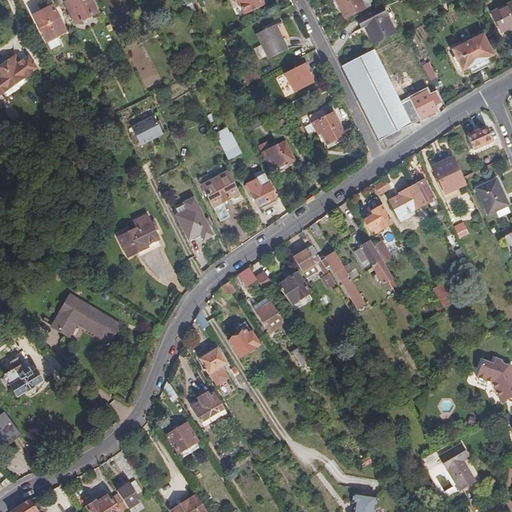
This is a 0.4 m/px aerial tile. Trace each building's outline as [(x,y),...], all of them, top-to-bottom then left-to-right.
[(94,8),(90,0),(68,0),(64,2),(72,19),(94,8)] [(267,4),(264,0),(229,0),(230,3),(236,0),(237,0),(245,15),(267,4)] [(331,0),(338,12),(342,10),(346,16),(365,7),(361,0),(331,0)] [(501,32),(511,26),(511,0),(490,12),(501,32)] [(192,2),(186,5),(184,6),(191,19),(199,15),(192,2)] [(296,11),(293,5),(284,9),(287,16),(296,11)] [(396,30),(382,5),(356,19),(361,28),(365,27),(373,42),(396,30)] [(65,32),(51,6),(33,15),(47,41),(65,32)] [(288,49),(276,25),(256,34),(269,58),(288,49)] [(464,69),(493,54),(483,34),(453,49),(464,69)] [(401,103),(374,50),(343,66),(380,139),(411,123),(413,124),(426,116),(439,111),(435,104),(441,100),(437,92),(431,95),(427,89),(401,103)] [(0,95),(36,69),(29,58),(21,65),(15,56),(0,66),(0,95)] [(285,74),(295,93),(315,82),(305,63),(285,74)] [(252,65),(240,72),(247,86),(259,80),(252,65)] [(345,134),(334,113),(326,117),(321,108),(308,114),(317,131),(320,131),(327,144),(345,134)] [(78,121),(74,113),(59,121),(63,129),(78,121)] [(285,121),(282,114),(273,119),(277,125),(285,121)] [(265,115),(245,125),(249,132),(268,123),(265,115)] [(153,116),(131,127),(140,145),(162,134),(153,116)] [(493,140),(487,127),(467,136),(472,149),(493,140)] [(215,134),(228,158),(240,152),(230,133),(229,133),(227,128),(215,134)] [(294,160),(285,143),(270,151),(268,149),(265,150),(266,153),(264,154),(273,171),(278,168),(280,170),(288,166),(287,164),(294,160)] [(300,156),(307,169),(315,165),(308,152),(300,156)] [(464,179),(454,156),(433,165),(446,193),(466,184),(464,179)] [(253,174),(256,179),(246,184),(258,207),(276,197),(262,169),(253,174)] [(238,193),(227,171),(201,185),(219,220),(229,215),(221,201),(238,193)] [(383,179),(372,186),(376,194),(387,187),(383,179)] [(424,179),(416,184),(427,205),(435,201),(424,179)] [(509,207),(497,181),(477,190),(489,216),(509,207)] [(427,205),(416,184),(399,193),(400,195),(390,201),(400,220),(411,214),(427,205)] [(123,200),(129,198),(126,189),(120,191),(123,200)] [(211,235),(192,197),(182,202),(183,206),(175,210),(178,215),(176,215),(188,238),(200,233),(203,239),(211,235)] [(391,223),(376,197),(369,201),(368,204),(373,214),(364,220),(371,232),(372,231),(373,233),(391,223)] [(411,214),(400,220),(402,224),(413,218),(411,214)] [(149,215),(135,222),(138,227),(119,237),(128,256),(147,246),(146,244),(160,236),(149,215)] [(323,233),(316,221),(310,224),(318,236),(323,233)] [(380,259),(369,241),(353,251),(360,262),(361,261),(366,259),(369,263),(370,264),(380,259)] [(392,259),(382,241),(375,245),(386,263),(392,259)] [(387,246),(392,255),(397,252),(392,242),(387,246)] [(296,249),(290,252),(306,277),(317,270),(313,264),(317,261),(325,275),(321,277),(327,287),(334,282),(328,272),(321,259),(311,243),(298,252),(296,249)] [(457,257),(464,254),(461,247),(454,250),(457,257)] [(342,266),(334,251),(321,259),(328,272),(334,282),(336,285),(339,283),(345,293),(346,293),(351,302),(353,301),(357,308),(365,304),(350,279),(342,266)] [(402,296),(380,259),(370,264),(381,284),(387,280),(398,298),(402,296)] [(342,266),(350,279),(360,274),(352,261),(342,266)] [(255,277),(249,266),(238,273),(246,286),(257,279),(255,277)] [(263,273),(255,277),(257,279),(264,291),(271,286),(263,273)] [(290,303),(307,291),(308,290),(296,273),(277,285),(290,303)] [(234,289),(228,280),(221,285),(226,294),(234,289)] [(438,285),(431,289),(439,302),(442,309),(448,306),(443,298),(448,295),(441,283),(438,285)] [(310,298),(307,291),(290,303),(294,309),(310,298)] [(118,324),(70,296),(50,328),(64,335),(72,323),(107,342),(118,324)] [(272,303),(269,298),(254,308),(257,312),(272,303)] [(437,312),(442,309),(439,302),(433,305),(437,312)] [(270,333),(285,324),(272,303),(257,312),(270,333)] [(208,325),(200,311),(196,318),(203,329),(208,325)] [(243,329),(228,340),(240,356),(259,344),(250,332),(247,334),(243,329)] [(28,338),(39,349),(43,344),(32,334),(28,338)] [(226,362),(217,347),(199,358),(208,373),(210,373),(217,384),(228,377),(224,370),(226,368),(223,365),(226,362)] [(315,371),(301,348),(293,353),(308,376),(315,371)] [(21,394),(42,380),(36,371),(31,373),(20,356),(8,363),(13,370),(8,373),(21,394)] [(480,371),(482,363),(469,359),(466,367),(470,368),(480,371)] [(511,366),(511,365),(505,368),(502,362),(494,360),(493,366),(482,363),(480,371),(477,379),(492,384),(500,400),(511,394),(511,366)] [(240,375),(235,367),(231,370),(236,377),(240,375)] [(178,397),(167,379),(163,389),(170,401),(178,397)] [(404,400),(417,392),(412,385),(400,393),(404,400)] [(219,400),(214,392),(209,395),(206,392),(197,397),(199,402),(191,406),(200,422),(218,411),(221,415),(226,412),(219,400)] [(511,394),(500,400),(502,403),(505,402),(511,404),(511,394)] [(203,426),(221,415),(218,411),(200,422),(203,426)] [(5,415),(0,418),(0,447),(19,434),(5,415)] [(198,440),(186,422),(167,435),(178,452),(198,440)] [(458,490),(475,480),(474,479),(463,460),(468,457),(469,456),(469,455),(462,443),(438,456),(458,490)] [(463,460),(474,479),(479,476),(468,457),(463,460)] [(135,492),(143,487),(137,477),(129,482),(135,492)] [(128,507),(129,508),(141,500),(135,492),(129,482),(117,490),(119,493),(128,507)] [(128,507),(119,493),(111,498),(108,494),(101,499),(100,498),(90,504),(95,511),(121,511),(124,510),(128,507)] [(378,511),(381,499),(358,493),(356,503),(358,503),(356,511),(378,511)] [(169,511),(207,511),(196,494),(169,511)] [(38,511),(37,510),(30,499),(11,511),(38,511)]
